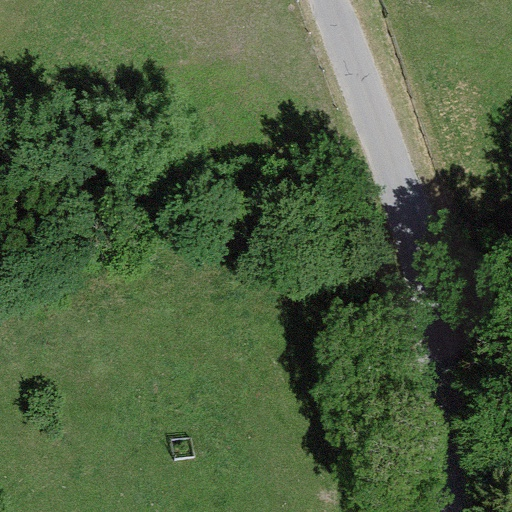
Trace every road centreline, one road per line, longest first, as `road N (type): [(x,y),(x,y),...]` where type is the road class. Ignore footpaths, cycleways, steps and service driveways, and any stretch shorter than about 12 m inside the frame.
road 1 (unclassified): [(404,195),(435,304),(464,511)]
road 2 (residential): [(325,0),(404,195)]
